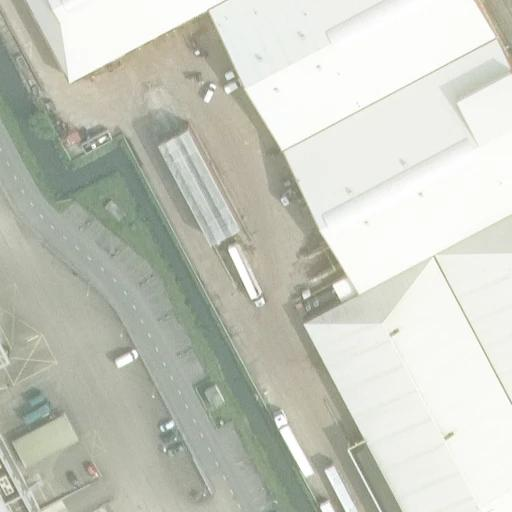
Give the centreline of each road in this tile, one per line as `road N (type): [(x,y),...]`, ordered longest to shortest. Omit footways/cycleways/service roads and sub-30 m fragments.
road 1 (unknown): [(279,356),(139,132),(108,106),(149,80),(169,78),(216,99),(253,179),(277,314)]
road 2 (unclassified): [(241,511),(118,277),(24,193),(0,148)]
road 3 (unknown): [(374,511),(279,356)]
